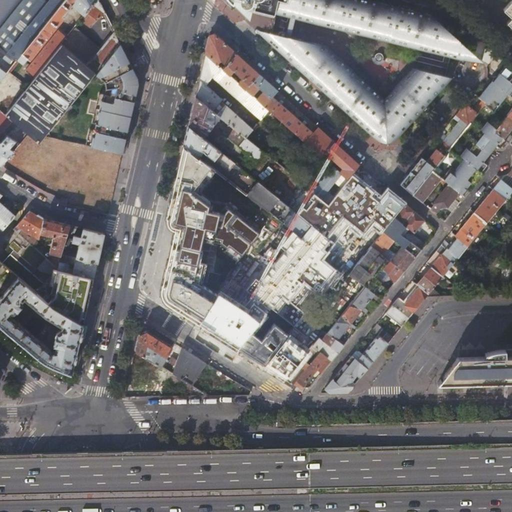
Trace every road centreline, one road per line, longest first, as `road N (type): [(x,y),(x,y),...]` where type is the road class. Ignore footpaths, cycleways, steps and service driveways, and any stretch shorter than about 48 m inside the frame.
road 1 (trunk): [(511,463),(0,476)]
road 2 (trunk): [(511,430),(244,432),(137,417)]
road 3 (residential): [(186,5),(218,18),(383,170)]
road 4 (residential): [(309,400),(445,227)]
road 5 (residential): [(117,297),(140,302),(282,394)]
road 6 (unknown): [(203,344),(323,218)]
road 7 (primary): [(171,65),(133,232)]
road 8 (residential): [(384,391),(437,311),(511,305)]
road 9 (residential): [(383,170),(482,60)]
road 10 (residential): [(0,176),(64,212),(133,232)]
road 11 (residential): [(277,409),(137,417)]
road 12 (primary): [(117,297),(92,420)]
road 13 (primary): [(92,420),(38,455),(22,511)]
